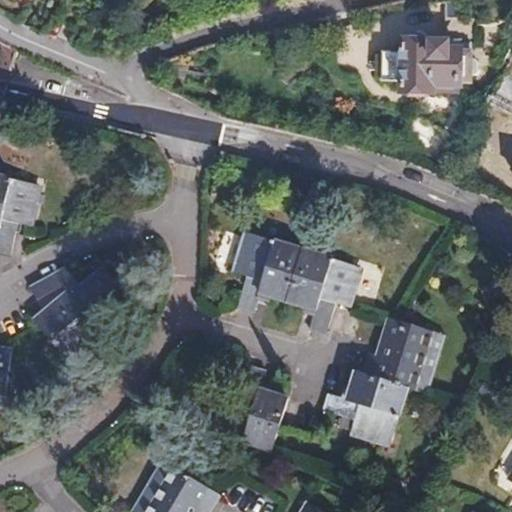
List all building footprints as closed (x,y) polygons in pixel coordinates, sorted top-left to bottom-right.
[(90,0),(61,0),(55,11),(78,25),(93,2),(90,0)] [(460,83),(472,84),(472,76),(476,75),(478,72),(478,61),(476,60),(476,51),(471,50),(471,42),(484,42),(483,17),(448,17),(449,42),(432,42),(426,35),(419,33),(412,35),(407,43),(403,43),(403,52),(382,52),(381,57),(376,57),(377,76),(381,77),(381,81),(402,82),(403,92),(449,93),(449,86),(460,87),(460,83)] [(511,117),(511,77),(499,71),(485,98),(487,104),(511,117)] [(0,251),(10,254),(18,223),(29,225),(38,184),(0,175),(0,251)] [(268,297),(286,302),(302,250),(247,233),(235,273),(245,276),(235,307),(253,312),(260,289),(268,291),(268,297)] [(315,306),(307,329),(324,334),(334,303),(345,307),(358,267),(302,250),(286,302),(304,307),(305,303),(315,306)] [(80,287),(64,267),(28,286),(35,299),(63,285),(70,294),(63,301),(61,298),(35,321),(65,357),(71,351),(69,349),(82,339),(84,341),(122,309),(108,292),(117,285),(103,267),(80,287)] [(108,292),(122,309),(130,302),(117,285),(108,292)] [(431,331),(388,318),(378,348),(383,351),(380,358),(367,354),(360,374),(407,389),(424,395),(431,374),(420,370),(431,331)] [(443,335),(431,331),(420,370),(431,374),(443,335)] [(0,395),(4,396),(11,350),(0,349),(0,395)] [(215,433),(271,451),(286,398),(268,393),(267,397),(257,394),(264,371),(248,366),(238,397),(227,394),(215,433)] [(407,389),(360,374),(354,372),(348,390),(352,392),(350,401),(327,394),(322,412),(352,421),(349,432),(389,444),(407,389)] [(208,511),(219,496),(161,461),(150,479),(160,485),(144,511),(192,511),(195,507),(202,511),(208,511)] [(131,511),(144,511),(160,485),(150,479),(131,511)] [(320,511),(306,503),(300,511),(320,511)]
